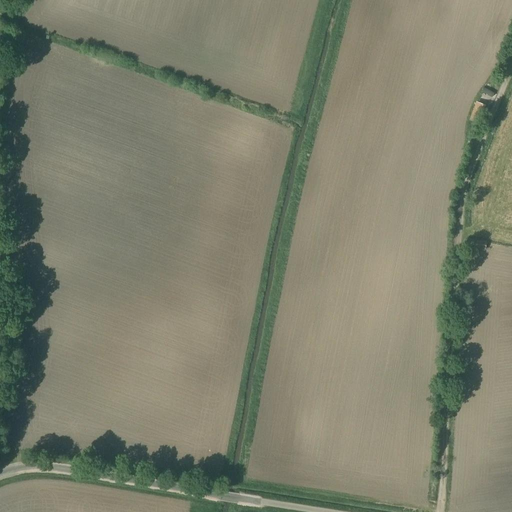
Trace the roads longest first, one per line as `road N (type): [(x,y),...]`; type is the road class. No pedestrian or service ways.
road 1 (track): [(438,511),(463,187),(511,56)]
road 2 (unclassified): [(324,511),(37,466),(0,474)]
